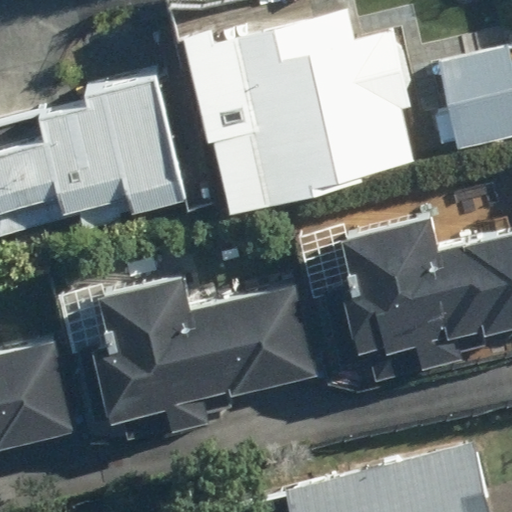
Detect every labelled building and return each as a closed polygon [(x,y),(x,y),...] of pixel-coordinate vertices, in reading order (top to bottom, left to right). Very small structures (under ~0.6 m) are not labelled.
[(214,205),(423,166),(397,27),(353,35),(348,9),(183,40),(214,205)] [(511,53),(509,41),(439,57),(460,149),(511,136),(511,53)] [(189,199),(158,72),(79,91),(82,102),(30,115),(35,136),(0,144),(0,232),(83,212),(86,225),(189,199)] [(459,334),(511,323),(511,232),(438,248),(431,213),(336,233),(346,283),(320,288),(335,360),(370,353),(375,378),(464,360),(459,334)] [(164,428),(210,417),(204,393),(314,368),(293,278),(183,304),(176,274),(92,293),(104,347),(83,352),(98,418),(158,404),(164,428)] [(0,443),(70,427),(49,337),(0,347),(0,443)] [(487,511),(470,437),(276,484),(283,511),(487,511)]
